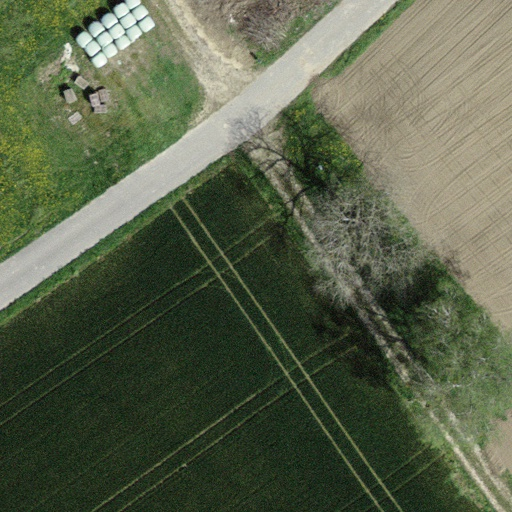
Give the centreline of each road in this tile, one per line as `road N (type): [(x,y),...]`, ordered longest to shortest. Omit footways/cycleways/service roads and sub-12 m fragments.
road 1 (track): [(511,506),(240,111)]
road 2 (residential): [(363,0),(240,111),(0,281)]
